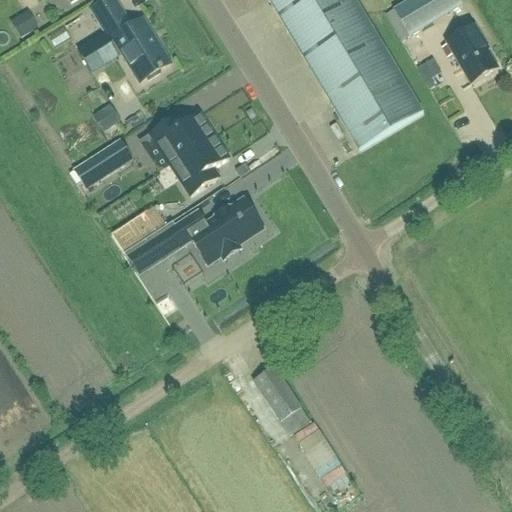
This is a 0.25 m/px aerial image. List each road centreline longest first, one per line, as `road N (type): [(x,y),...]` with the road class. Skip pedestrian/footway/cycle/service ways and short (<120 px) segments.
road 1 (unclassified): [(362,252),(207,0)]
road 2 (unclassified): [(511,490),(362,252)]
road 3 (track): [(0,498),(206,360)]
road 4 (unclassified): [(206,360),(362,252)]
road 5 (unclassified): [(511,151),(362,252)]
